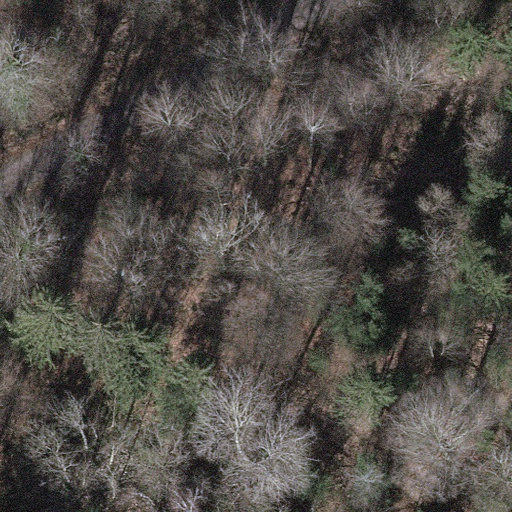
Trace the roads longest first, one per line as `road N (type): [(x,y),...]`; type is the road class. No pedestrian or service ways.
road 1 (track): [(0,167),(170,75)]
road 2 (track): [(294,0),(170,75)]
